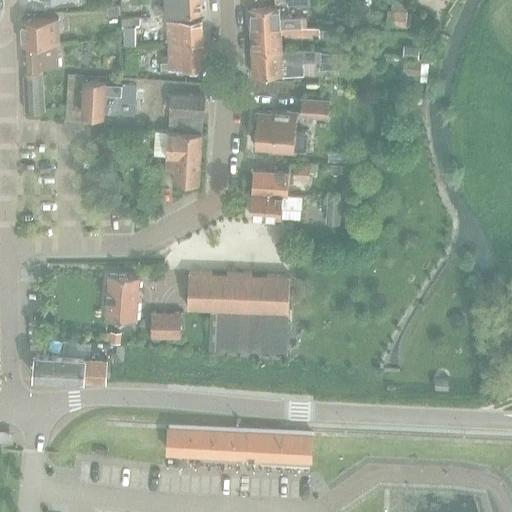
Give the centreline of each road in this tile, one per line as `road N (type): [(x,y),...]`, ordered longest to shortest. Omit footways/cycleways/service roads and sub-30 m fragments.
road 1 (tertiary): [(511,424),(138,399),(27,410)]
road 2 (residential): [(7,260),(40,245),(129,244),(206,207),(217,182),(228,71),(225,0)]
road 3 (residential): [(7,260),(3,36)]
road 4 (residential): [(333,508),(379,474),(496,482),(509,511)]
road 5 (tertiary): [(27,410),(7,260)]
